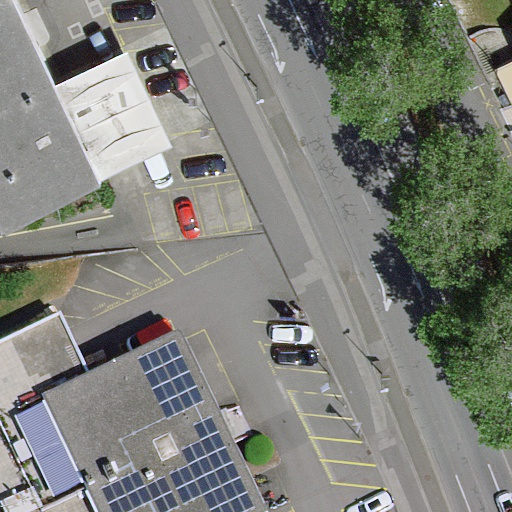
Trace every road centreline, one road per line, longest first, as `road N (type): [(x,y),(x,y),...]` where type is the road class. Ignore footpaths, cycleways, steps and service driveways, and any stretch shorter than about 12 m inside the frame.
road 1 (primary): [(268,0),(360,193),(488,511)]
road 2 (primary): [(511,381),(329,0)]
road 3 (residential): [(511,219),(408,0)]
